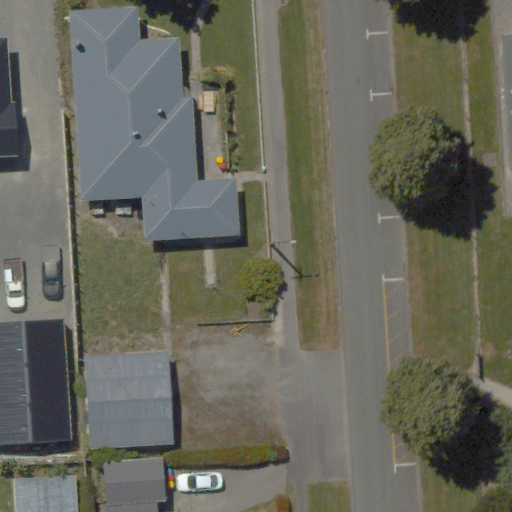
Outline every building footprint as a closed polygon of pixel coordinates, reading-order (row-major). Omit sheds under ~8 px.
[(511,0),(503,0),(511,93),(511,0)] [(136,39),(136,8),(66,9),(70,200),(141,199),(142,240),(241,238),(240,181),(201,182),(199,97),(183,97),(182,38),(136,39)] [(0,160),(8,160),(2,36),(0,35),(0,160)] [(163,354),(82,357),(84,453),(166,451),(163,354)] [(163,511),(162,458),(100,460),(101,511),(163,511)] [(74,511),(73,474),(10,477),(11,511),(74,511)]
